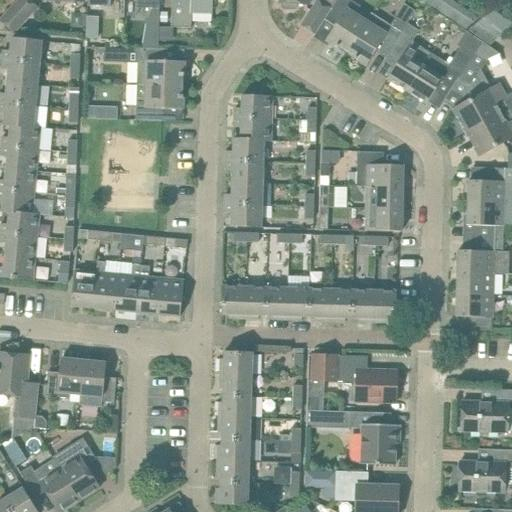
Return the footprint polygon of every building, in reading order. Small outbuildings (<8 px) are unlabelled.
[(20,0),(1,21),(13,32),(36,7),(28,0),(20,0)] [(137,0),(137,8),(160,8),(159,0),(137,0)] [(172,0),(171,27),(191,28),(192,10),(211,10),(211,23),(212,23),(212,0),(172,0)] [(279,0),(279,3),(281,3),(281,7),(283,9),(293,9),(297,7),(297,4),(310,4),(309,0),(279,0)] [(318,0),(302,25),(314,33),(330,8),(318,0)] [(337,23),(326,40),(338,48),(339,46),(348,51),(366,21),(355,14),(360,6),(351,1),(350,0),(337,0),(327,16),(337,23)] [(452,0),(428,0),(427,3),(450,18),(459,4),(452,0)] [(366,21),(348,51),(356,56),(354,58),(367,66),(378,48),(388,55),(402,32),(371,13),(366,21)] [(490,45),(504,32),(483,18),(469,30),(490,45)] [(399,61),(387,79),(407,92),(431,53),(412,41),(419,31),(408,23),(402,32),(388,55),(399,61)] [(473,55),(482,42),(466,32),(457,46),(462,49),(473,55)] [(147,37),(146,48),(158,48),(158,37),(147,37)] [(3,51),(2,59),(40,63),(42,41),(12,38),(10,51),(3,51)] [(473,55),(457,80),(470,88),(481,70),(488,59),(481,55),(488,46),(482,42),(473,55)] [(104,48),(104,62),(115,63),(115,48),(104,48)] [(181,86),(181,76),(184,76),(184,62),(163,61),(164,49),(144,49),(138,48),(137,84),(181,86)] [(431,53),(407,92),(428,104),(432,96),(442,103),(457,80),(473,55),(462,49),(459,50),(449,64),(442,60),(431,53)] [(71,66),(80,66),(80,54),(71,54),(71,66)] [(9,70),(7,82),(38,85),(40,63),(2,59),(1,69),(9,70)] [(70,79),(79,79),(80,66),(71,66),(70,79)] [(511,91),(505,96),(499,84),(491,89),(481,70),(470,88),(477,96),(453,110),(466,133),(501,114),(511,107),(511,91)] [(0,93),(0,103),(36,107),(38,85),(7,82),(6,94),(0,93)] [(181,86),(137,84),(135,120),(162,121),(162,109),(183,110),(183,95),(181,95),(181,86)] [(70,88),(69,110),(78,110),(79,89),(70,88)] [(234,119),(272,120),(272,97),(242,96),(242,109),(234,109),(234,119)] [(3,126),(10,126),(41,129),(41,127),(34,127),(36,107),(0,103),(0,112),(4,113),(3,126)] [(85,106),(85,118),(117,120),(118,107),(85,106)] [(316,122),(317,108),(307,107),(307,121),(316,122)] [(69,123),(78,123),(78,110),(69,110),(69,123)] [(501,114),(466,133),(479,156),(511,137),(511,121),(507,124),(501,114)] [(241,143),(264,144),(264,141),(271,141),(272,120),(234,119),(234,127),(241,127),(241,143)] [(316,141),(316,132),(316,122),(307,121),(299,121),(299,141),(316,141)] [(2,137),(1,147),(39,151),(41,129),(10,126),(9,138),(2,137)] [(68,154),(76,154),(77,140),(68,140),(68,154)] [(226,164),(263,165),(264,144),(241,143),(233,143),(233,152),(226,152),(226,164)] [(7,156),(6,169),(36,172),(39,151),(1,147),(0,156),(7,156)] [(306,166),(315,166),(316,151),(307,150),(306,166)] [(357,152),(356,186),(403,187),(403,166),(383,165),(384,152),(357,152)] [(67,165),(76,166),(76,154),(68,154),(67,165)] [(330,163),(321,163),(321,176),(330,176),(330,163)] [(233,170),(232,185),(263,186),(263,165),(226,164),(225,170),(233,170)] [(306,176),(315,176),(315,166),(306,166),(306,176)] [(468,180),(468,203),(511,204),(511,168),(507,169),(505,169),(505,168),(496,168),(496,181),(468,180)] [(0,180),(0,190),(34,194),(36,172),(6,169),(5,181),(0,180)] [(66,197),(75,197),(75,184),(67,183),(66,197)] [(225,195),(224,206),(262,207),(263,186),(232,185),(232,195),(225,195)] [(333,207),(334,185),(320,185),(320,208),(329,208),(329,207),(333,207)] [(366,187),(366,208),(402,209),(403,187),(356,186),(366,187)] [(2,212),(9,213),(40,216),(40,214),(33,213),(34,194),(0,190),(0,198),(3,199),(2,212)] [(306,194),(305,207),(305,208),(314,208),(314,194),(306,194)] [(66,208),(74,209),(75,197),(66,197),(66,208)] [(471,225),(471,238),(503,239),(504,226),(511,226),(511,204),(468,203),(467,225),(471,225)] [(231,227),(261,228),(262,207),(224,206),(224,213),(231,213),(231,227)] [(305,219),(313,219),(314,219),(314,208),(305,208),(305,207),(297,207),(297,218),(305,219)] [(319,229),(328,229),(329,208),(320,208),(319,229)] [(365,231),(382,231),(402,232),(402,209),(366,208),(365,231)] [(1,224),(0,232),(0,233),(37,238),(40,216),(9,213),(8,225),(1,224)] [(64,240),(73,240),(74,227),(65,226),(64,240)] [(87,240),(100,241),(101,232),(88,231),(87,240)] [(100,241),(122,243),(123,234),(101,232),(100,241)] [(0,242),(6,243),(5,256),(35,259),(37,238),(0,233),(0,242)] [(234,241),(240,242),(240,250),(246,250),(246,242),(246,233),(234,233),(234,241)] [(259,233),(246,233),(246,242),(259,242),(259,233)] [(277,233),(277,242),(289,243),(289,234),(277,233)] [(122,243),(143,245),(144,236),(123,234),(122,243)] [(289,234),(289,243),(302,243),(302,234),(289,234)] [(320,235),(320,243),(332,244),(333,235),(320,235)] [(333,235),(332,244),(345,244),(345,235),(333,235)] [(143,245),(165,247),(166,238),(156,237),(144,236),(143,245)] [(363,236),(363,245),(376,246),(376,237),(363,236)] [(388,246),(388,237),(376,237),(376,246),(388,246)] [(165,247),(187,249),(188,240),(166,238),(165,247)] [(458,251),(457,272),(494,274),(494,273),(509,274),(510,252),(503,252),(503,239),(471,238),(471,251),(458,251)] [(64,252),(73,252),(73,240),(64,240),(64,252)] [(0,277),(33,280),(35,259),(5,256),(4,268),(0,267),(0,277)] [(60,273),(69,274),(70,261),(61,261),(60,273)] [(71,306),(94,308),(98,261),(97,261),(96,272),(95,272),(75,270),(71,306)] [(94,308),(115,310),(119,274),(105,273),(106,262),(98,261),(94,308)] [(115,310),(137,313),(141,265),(132,265),(131,275),(119,274),(115,310)] [(137,313),(158,315),(162,278),(149,277),(150,266),(141,265),(137,313)] [(457,272),(457,294),(493,295),(494,274),(457,272)] [(162,278),(158,315),(180,317),(184,280),(164,278),(162,278)] [(228,318),(243,319),(244,287),(222,286),(222,314),(229,314),(228,318)] [(259,315),(265,315),(266,287),(244,287),(243,319),(259,319),(259,315)] [(272,320),(287,320),(288,288),(266,287),(265,315),(272,316),(272,320)] [(302,316),(309,317),(309,289),(288,288),(287,320),(302,321),(302,316)] [(315,321),(330,321),(331,289),(309,289),(309,317),(315,317),(315,321)] [(345,318),(352,318),(353,290),(331,289),(330,321),(345,322),(345,318)] [(358,322),(374,323),(375,291),(353,290),(352,318),(358,318),(358,322)] [(375,291),(374,323),(388,323),(388,319),(396,319),(396,291),(375,291)] [(469,330),(492,331),(493,295),(457,294),(456,317),(469,317),(469,330)] [(303,367),(303,354),(303,349),(294,348),(294,366),(303,367)] [(12,438),(35,427),(36,416),(39,384),(27,383),(29,355),(0,352),(0,393),(16,395),(12,438)] [(220,373),(252,374),(252,353),(224,352),(224,359),(220,359),(220,373)] [(313,380),(309,380),(308,410),(323,410),(325,381),(356,381),(356,401),(376,402),(396,402),(397,372),(367,371),(368,356),(314,355),(313,375),(313,380)] [(71,393),(80,394),(84,361),(61,358),(60,373),(48,372),(46,391),(46,396),(70,398),(71,393)] [(90,405),(101,407),(102,402),(114,403),(116,378),(104,377),(106,363),(84,361),(80,394),(91,395),(90,405)] [(223,389),(223,395),(251,396),(252,374),(220,373),(219,389),(223,389)] [(291,397),(300,397),(300,385),(291,385),(291,397)] [(461,431),(481,432),(508,433),(509,403),(511,402),(511,390),(501,390),(501,402),(462,401),(461,431)] [(219,402),(218,417),(250,418),(251,396),(223,395),(223,402),(219,402)] [(291,410),(300,410),(300,397),(291,397),(291,410)] [(361,464),(375,465),(395,465),(396,444),(399,444),(400,425),(390,425),(390,413),(370,412),(350,411),(350,427),(362,428),(361,464)] [(105,431),(118,431),(118,414),(105,414),(105,431)] [(36,416),(35,427),(46,428),(47,422),(42,416),(36,416)] [(222,432),(222,439),(250,440),(250,418),(218,417),(218,432),(222,432)] [(46,428),(35,427),(45,443),(56,436),(51,428),(46,428)] [(280,441),(291,441),(299,441),(300,428),(291,428),(291,434),(280,434),(280,441)] [(83,438),(53,457),(60,469),(80,500),(100,488),(86,466),(96,459),(88,445),(83,438)] [(218,445),(217,460),(249,461),(250,440),(222,439),(221,445),(218,445)] [(299,453),(299,441),(291,441),(290,453),(299,453)] [(511,450),(498,450),(498,462),(460,461),(459,491),(479,492),(505,492),(506,462),(511,462),(511,450)] [(25,481),(36,498),(46,491),(59,511),(61,511),(80,500),(60,469),(53,459),(35,471),(31,465),(20,472),(25,481)] [(221,476),(220,482),(248,483),(249,461),(217,460),(217,475),(221,476)] [(299,485),(299,472),(290,471),(290,484),(299,485)] [(306,471),(305,483),(310,483),(316,477),(316,471),(306,471)] [(336,471),(335,500),(359,501),(358,511),(397,511),(398,487),(367,486),(368,472),(348,472),(336,471)] [(248,483),(220,482),(220,488),(216,488),(216,504),(248,505),(248,483)] [(290,497),(299,497),(299,485),(290,484),(290,497)] [(37,511),(23,488),(4,499),(11,511),(37,511)] [(11,511),(4,499),(0,501),(0,511),(11,511)] [(186,511),(179,503),(164,511),(186,511)]
